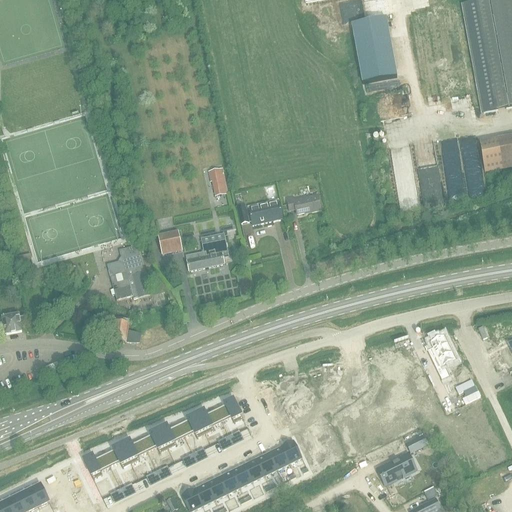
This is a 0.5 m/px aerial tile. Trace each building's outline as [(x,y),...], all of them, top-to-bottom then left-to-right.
[(511,0),(490,0),(463,5),(462,0),(411,0),(434,123),(511,108),(511,0)] [(386,19),(352,25),(362,84),(397,78),(386,19)] [(511,136),(479,143),(480,146),(484,172),(495,170),(511,167),(511,136)] [(210,173),(215,197),(227,195),(222,170),(210,173)] [(34,185),(27,187),(28,194),(35,193),(34,185)] [(311,214),(321,212),(317,196),(294,202),(293,198),(287,200),(289,212),(296,211),(297,216),(311,212),(311,214)] [(252,227),(283,220),(279,205),(271,207),(272,211),(263,213),(261,205),(248,208),(252,227)] [(241,225),(249,224),(245,206),(237,208),(241,225)] [(178,233),(158,237),(162,256),(182,252),(178,233)] [(108,270),(108,271),(110,278),(116,301),(117,302),(133,297),(134,300),(138,299),(141,298),(150,296),(144,274),(137,247),(135,239),(129,241),(131,248),(129,249),(123,250),(119,252),(121,259),(119,263),(111,265),(108,270)] [(225,241),(202,246),(203,254),(207,269),(224,265),(223,257),(228,256),(225,241)] [(207,269),(203,254),(188,257),(189,260),(187,260),(187,262),(189,273),(207,269)] [(20,268),(32,266),(30,255),(18,258),(20,268)] [(20,325),(25,324),(24,319),(19,320),(19,316),(2,319),(5,336),(22,333),(20,325)] [(133,343),(134,333),(128,332),(129,327),(128,327),(129,322),(123,321),(123,326),(116,324),(113,341),(114,341),(115,343),(118,344),(120,342),(126,343),(132,344),(133,343)] [(134,333),(133,343),(139,344),(141,335),(134,333)] [(432,349),(427,352),(441,381),(449,378),(444,367),(456,362),(444,337),(430,344),(432,349)] [(470,377),(448,387),(457,408),(480,398),(470,377)] [(225,406),(215,410),(221,423),(231,419),(234,425),(243,420),(233,400),(224,405),(225,406)] [(482,423),(486,420),(480,409),(475,412),(482,423)] [(204,411),(195,415),(205,436),(214,431),(212,428),(221,423),(215,410),(206,415),(204,411)] [(188,421),(178,425),(184,438),(194,434),(197,440),(205,436),(195,415),(187,419),(188,421)] [(167,426),(158,430),(168,451),(177,446),(175,443),(184,438),(178,425),(169,430),(167,426)] [(150,436),(141,440),(147,453),(157,449),(160,455),(168,451),(158,430),(150,434),(150,436)] [(423,437),(406,445),(410,454),(427,446),(423,437)] [(129,441),(121,445),(131,466),(139,461),(138,458),(147,453),(141,440),(131,445),(129,441)] [(293,442),(281,448),(289,466),(302,460),(293,442)] [(113,451),(104,455),(110,468),(120,464),(123,470),(131,466),(121,445),(113,449),(113,451)] [(281,448),(268,454),(277,472),(289,466),(281,448)] [(268,454),(256,460),(264,478),(277,472),(268,454)] [(92,456),(83,461),(93,481),(102,476),(100,473),(110,468),(104,455),(94,460),(92,456)] [(403,458),(378,471),(386,487),(411,474),(403,458)] [(256,460),(243,466),(252,484),(264,478),(256,460)] [(243,466),(231,472),(239,490),(252,484),(243,466)] [(231,472),(218,478),(227,496),(239,490),(231,472)] [(218,478),(206,485),(215,502),(227,496),(218,478)] [(206,485),(194,491),(202,508),(215,502),(206,485)] [(40,486),(29,492),(38,509),(49,504),(40,486)] [(483,490),(485,498),(497,494),(494,487),(483,490)] [(434,490),(424,495),(427,502),(437,497),(434,490)] [(194,491),(181,497),(188,511),(194,511),(202,508),(194,491)] [(29,492),(18,497),(25,511),(32,511),(38,509),(29,492)] [(25,511),(18,497),(8,502),(12,511),(25,511)] [(436,500),(411,511),(439,511),(441,511),(436,500)] [(12,511),(8,502),(0,505),(0,511),(12,511)]
